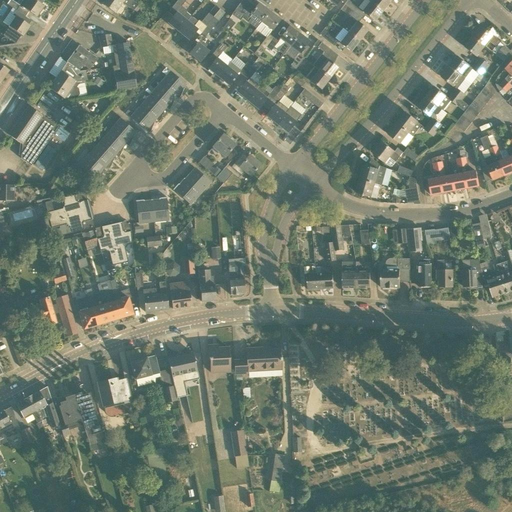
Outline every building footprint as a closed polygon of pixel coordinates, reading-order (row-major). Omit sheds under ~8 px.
[(16,11),(20,6),(11,0),(9,0),(7,4),(16,11)] [(33,0),(27,0),(22,7),(36,17),(43,7),(33,0)] [(115,13),(122,3),(123,0),(103,0),(101,4),(115,13)] [(134,11),(138,4),(132,0),(131,0),(127,6),(134,11)] [(181,6),(186,0),(177,0),(168,12),(173,17),(168,23),(178,32),(191,16),(186,12),(187,11),(181,6)] [(242,0),(232,15),(240,21),(243,16),(247,19),(250,14),(261,22),(269,11),(259,3),(256,7),(246,0),(242,0)] [(344,5),(362,18),(365,14),(375,21),(382,11),(368,0),(363,0),(358,8),(348,0),(347,0),(345,4),(344,5)] [(368,0),(382,11),(390,1),(388,0),(368,0)] [(340,9),(356,22),(348,32),(359,41),(367,30),(358,23),(362,18),(344,5),(340,9)] [(269,11),(261,22),(272,31),(280,19),(269,11)] [(206,26),(213,17),(209,13),(201,23),(206,26)] [(178,32),(189,40),(197,29),(193,26),(197,21),(191,16),(178,32)] [(23,36),(30,26),(16,17),(9,27),(23,36)] [(213,17),(206,26),(210,30),(218,21),(213,17)] [(229,20),(223,28),(228,31),(234,23),(229,20)] [(299,34),(289,26),(280,39),(285,42),(278,51),(283,55),(290,46),(299,34)] [(504,61),(511,53),(500,43),(501,42),(481,27),(473,37),(485,46),(489,41),(497,47),(493,51),(504,61)] [(334,46),(338,41),(323,30),(320,35),(334,46)] [(359,41),(348,32),(340,43),(351,52),(359,41)] [(259,57),(266,47),(273,38),(269,34),(254,53),(259,57)] [(290,46),(300,54),(309,41),(299,34),(290,46)] [(112,46),(110,35),(99,36),(101,48),(112,46)] [(485,46),(473,37),(465,47),(477,56),(485,46)] [(273,38),(266,47),(271,51),(278,42),(273,38)] [(314,44),(318,47),(317,47),(323,52),(313,66),(315,67),(329,79),(338,68),(332,63),(338,55),(321,42),(321,43),(317,40),(314,44)] [(113,66),(114,75),(117,91),(137,88),(129,42),(116,45),(112,46),(115,66),(113,66)] [(209,52),(198,43),(189,54),(200,62),(209,52)] [(221,43),(214,52),(219,56),(222,52),(226,47),(221,43)] [(67,62),(79,70),(83,65),(88,68),(91,68),(98,59),(79,45),(67,62)] [(303,60),(298,56),(291,66),(296,69),(303,60)] [(481,75),(485,70),(476,64),(472,68),(458,57),(450,67),(461,76),(471,84),(479,74),(481,75)] [(218,77),(227,67),(217,58),(208,69),(218,77)] [(485,70),(489,65),(480,58),(476,64),(485,70)] [(79,71),(79,70),(67,62),(58,75),(76,88),(81,81),(87,80),(86,70),(80,71),(79,71)] [(511,62),(505,69),(510,74),(505,79),(505,80),(500,86),(503,89),(509,83),(511,79),(511,62)] [(230,63),(227,67),(218,77),(229,86),(238,75),(237,75),(239,72),(243,76),(251,67),(246,63),(240,71),(230,63)] [(0,82),(0,83),(9,70),(0,64),(0,82)] [(251,67),(243,76),(248,80),(249,79),(255,72),(256,71),(251,67)] [(306,78),(310,81),(321,89),(329,79),(315,67),(306,78)] [(463,94),(471,84),(461,76),(450,67),(442,77),(453,86),(454,86),(457,89),(463,94)] [(184,86),(186,85),(171,71),(161,83),(176,96),(176,97),(178,99),(180,97),(184,86)] [(305,82),(302,79),(296,74),(292,79),(302,87),(305,82)] [(76,89),(76,88),(58,75),(49,88),(65,100),(78,98),(81,93),(76,89)] [(97,77),(94,82),(101,87),(104,82),(97,77)] [(259,86),(249,79),(248,80),(246,82),(237,92),(247,101),(259,86)] [(175,98),(176,97),(176,96),(161,83),(151,94),(166,108),(168,110),(170,109),(175,98)] [(511,85),(509,83),(503,89),(507,92),(511,86),(511,85)] [(266,98),(268,96),(269,94),(259,86),(247,101),(258,109),(267,99),(266,98)] [(280,90),(272,99),(277,103),(275,106),(274,105),(266,116),(276,124),(288,109),(278,102),(288,90),(284,86),(280,90)] [(269,94),(268,96),(272,99),(280,90),(275,86),(272,90),(269,94)] [(426,97),(438,107),(446,96),(434,87),(426,97)] [(485,87),(481,92),(491,99),(494,95),(485,87)] [(310,101),(314,96),(304,89),(300,94),(310,101)] [(453,94),(461,100),(465,95),(463,94),(457,89),(453,94)] [(112,104),(120,97),(116,92),(108,99),(112,104)] [(491,99),(481,92),(478,96),(487,104),(491,99)] [(165,109),(166,108),(151,94),(141,106),(156,119),(159,122),(160,120),(165,109)] [(464,110),(467,105),(461,100),(453,94),(449,98),(451,101),(458,106),(464,110)] [(487,104),(478,96),(474,101),(483,109),(487,104)] [(442,125),(440,124),(447,114),(438,107),(426,97),(418,107),(433,119),(429,124),(438,131),(442,125)] [(483,109),(474,101),(470,106),(479,114),(483,109)] [(22,144),(21,155),(21,159),(31,166),(58,127),(42,115),(42,116),(29,106),(9,135),(22,144)] [(155,120),(156,119),(141,106),(133,115),(131,117),(149,133),(150,131),(155,120)] [(290,106),(288,109),(276,124),(287,133),(292,126),(300,132),(303,128),(296,122),(301,115),(290,106)] [(479,114),(470,106),(466,111),(475,118),(479,114)] [(475,118),(466,111),(463,115),(467,119),(472,123),(475,118)] [(397,123),(409,133),(418,122),(405,112),(397,123)] [(467,119),(463,115),(455,125),(460,128),(467,119)] [(136,132),(131,128),(120,119),(110,130),(126,143),(125,144),(128,146),(130,144),(134,133),(136,132)] [(472,123),(467,119),(460,128),(464,132),(472,123)] [(414,137),(409,133),(397,123),(388,134),(401,144),(406,147),(414,137)] [(429,124),(426,128),(425,130),(433,136),(438,131),(429,124)] [(124,145),(125,144),(126,143),(110,130),(100,142),(116,155),(115,155),(118,157),(120,156),(124,145)] [(225,158),(232,149),(237,153),(241,149),(235,144),(236,144),(223,134),(212,148),(225,158)] [(504,176),(499,162),(496,155),(493,148),(488,136),(481,139),(485,151),(488,149),(492,157),(485,160),(493,181),(504,176)] [(115,156),(115,155),(116,155),(100,142),(91,153),(106,166),(108,169),(110,167),(115,156)] [(401,157),(404,153),(398,148),(395,152),(394,152),(382,142),(373,153),(386,163),(390,158),(396,162),(400,157),(401,157)] [(43,171),(56,150),(46,144),(33,166),(43,171)] [(415,161),(419,156),(408,148),(404,153),(415,161)] [(105,167),(106,166),(91,153),(81,165),(98,180),(100,178),(105,167)] [(241,175),(244,172),(250,176),(260,164),(249,155),(247,158),(242,154),(231,167),(241,175)] [(199,163),(208,171),(211,167),(214,164),(205,157),(204,156),(199,163)] [(382,185),(384,179),(387,168),(380,166),(380,165),(379,164),(371,157),(364,166),(360,179),(375,183),(375,184),(382,185)] [(504,176),(511,172),(511,162),(510,158),(499,162),(504,176)] [(455,191),(452,176),(445,177),(442,162),(438,163),(439,171),(441,178),(443,193),(455,191)] [(411,177),(413,171),(400,166),(398,172),(410,177),(411,177)] [(211,167),(208,171),(216,178),(219,174),(211,167)] [(186,180),(200,193),(210,182),(195,168),(190,174),(191,175),(186,180)] [(464,174),(467,188),(479,186),(476,171),(464,174)] [(219,174),(216,178),(224,184),(227,181),(224,178),(223,177),(220,175),(219,174)] [(455,191),(467,188),(464,174),(452,176),(455,191)] [(416,179),(411,177),(410,177),(408,182),(409,189),(417,188),(416,179)] [(200,193),(186,180),(184,178),(178,184),(172,190),(173,190),(189,204),(200,193)] [(431,195),(443,193),(441,178),(428,181),(431,195)] [(371,197),(375,184),(375,183),(360,179),(356,193),(371,197)] [(111,195),(121,195),(121,184),(111,184),(111,195)] [(0,201),(13,201),(14,185),(0,185),(0,201)] [(406,190),(408,204),(420,204),(418,193),(417,188),(409,189),(406,190)] [(47,213),(49,220),(91,209),(89,201),(88,202),(87,200),(78,202),(76,201),(75,196),(75,195),(63,198),(64,204),(62,209),(47,213)] [(151,200),(154,222),(169,220),(166,198),(167,198),(167,197),(159,198),(159,199),(151,200)] [(138,223),(154,222),(151,200),(143,201),(143,200),(135,201),(136,201),(138,223)] [(93,217),(91,209),(49,220),(51,228),(59,226),(66,224),(70,227),(72,233),(84,229),(82,224),(83,222),(92,219),(92,218),(93,217)] [(493,222),(499,221),(497,213),(491,215),(493,222)] [(131,231),(125,233),(123,232),(121,222),(119,223),(119,221),(111,223),(120,264),(128,262),(125,248),(128,245),(132,243),(132,239),(131,231)] [(492,237),(491,232),(488,222),(481,223),(484,239),(485,238),(489,237),(492,237)] [(97,239),(100,251),(105,250),(109,252),(112,266),(113,265),(114,269),(121,268),(120,264),(111,223),(103,225),(103,226),(101,227),(104,236),(102,238),(97,239)] [(484,246),(481,233),(479,224),(473,225),(478,247),(484,246)] [(344,250),(342,235),(341,225),(331,227),(335,251),(344,250)] [(453,227),(450,228),(451,238),(458,237),(457,227),(453,227)] [(51,228),(41,230),(43,238),(53,236),(51,228)] [(425,231),(426,240),(426,245),(436,244),(436,241),(450,240),(448,228),(435,230),(435,229),(425,231)] [(407,243),(406,230),(406,229),(398,230),(399,244),(407,243)] [(422,240),(421,231),(421,229),(407,230),(408,242),(409,252),(421,251),(420,241),(422,240)] [(370,244),(370,240),(369,230),(361,231),(362,245),(370,244)] [(85,233),(82,234),(84,242),(88,241),(95,239),(93,231),(85,233)] [(146,238),(147,247),(161,246),(160,236),(146,238)] [(333,243),(325,244),(328,262),(336,261),(333,243)] [(219,248),(212,249),(213,259),(220,258),(219,248)] [(77,260),(80,267),(87,265),(85,257),(77,260)] [(69,258),(63,259),(65,268),(71,267),(69,258)] [(194,274),(193,259),(183,260),(184,275),(194,274)] [(400,270),(410,270),(410,259),(390,259),(389,260),(387,261),(386,262),(386,264),(386,267),(387,267),(387,270),(381,270),(381,288),(400,288),(400,270)] [(111,260),(104,262),(106,270),(113,268),(111,260)] [(453,287),(453,271),(444,271),(444,260),(437,260),(437,271),(437,281),(439,281),(439,287),(445,287),(445,289),(451,289),(451,287),(453,287)] [(484,285),(483,279),(480,265),(479,260),(462,260),(463,271),(461,271),(461,279),(463,279),(464,287),(477,287),(477,285),(484,285)] [(176,261),(165,264),(168,277),(180,273),(176,261)] [(496,265),(498,270),(500,276),(504,286),(501,287),(503,294),(511,291),(511,273),(511,272),(511,273),(508,261),(496,265)] [(238,279),(229,280),(230,295),(245,293),(242,262),(236,262),(238,279)] [(357,288),(356,262),(342,262),(343,288),(357,288)] [(371,288),(370,272),(362,272),(362,262),(356,262),(357,288),(371,288)] [(480,265),(483,279),(487,278),(493,298),(503,294),(501,287),(504,286),(500,276),(498,270),(491,273),(488,263),(480,265)] [(432,287),(432,267),(432,265),(418,265),(418,279),(419,279),(419,287),(432,287)] [(318,289),(317,268),(315,268),(315,266),(304,267),(305,274),(307,274),(308,290),(318,289)] [(334,288),(333,273),(332,267),(317,268),(318,289),(334,288)] [(214,284),(211,285),(209,270),(198,271),(201,301),(215,300),(214,284)] [(64,272),(52,275),(55,284),(66,280),(64,272)] [(157,302),(158,311),(168,310),(166,294),(165,282),(159,283),(160,294),(161,301),(157,302)] [(191,306),(191,303),(188,282),(169,284),(172,309),(191,306)] [(128,298),(120,300),(119,297),(120,296),(117,288),(112,289),(121,318),(133,314),(128,298)] [(112,289),(100,293),(103,305),(108,322),(121,318),(112,289)] [(145,312),(158,311),(157,302),(161,301),(160,294),(156,295),(155,289),(145,290),(145,293),(143,294),(143,296),(145,312)] [(54,314),(51,306),(48,298),(47,292),(37,295),(38,297),(26,301),(28,308),(22,310),(24,319),(31,317),(34,325),(46,322),(47,326),(56,323),(54,314)] [(54,314),(59,313),(66,337),(67,337),(67,336),(77,333),(78,334),(67,295),(55,299),(57,304),(51,306),(54,314)] [(95,305),(96,303),(93,295),(88,296),(96,325),(108,322),(103,305),(95,307),(95,305)] [(96,325),(88,296),(82,298),(85,307),(86,307),(87,310),(79,312),(84,329),(96,325)] [(163,337),(166,354),(194,350),(191,332),(163,337)] [(229,348),(217,348),(213,349),(213,346),(208,346),(209,359),(210,359),(211,373),(230,372),(229,348)] [(234,361),(235,375),(248,374),(248,371),(282,369),(281,358),(280,358),(279,350),(269,350),(269,348),(246,349),(247,360),(234,361)] [(193,353),(167,359),(170,370),(176,398),(187,396),(182,374),(197,371),(195,362),(193,353)] [(134,379),(158,373),(159,373),(158,373),(154,356),(139,360),(138,359),(132,360),(132,362),(130,362),(134,379)] [(511,370),(511,358),(502,359),(503,370),(504,375),(511,374),(511,373),(511,370)] [(159,373),(158,373),(159,377),(165,403),(176,400),(176,398),(172,381),(170,370),(158,373),(159,373)] [(104,409),(131,402),(125,380),(117,382),(116,379),(116,381),(111,382),(111,380),(98,383),(104,409)] [(59,426),(59,425),(47,387),(28,397),(41,421),(43,426),(46,425),(45,419),(40,410),(45,407),(52,428),(59,426)] [(85,428),(85,429),(91,427),(98,425),(89,395),(81,397),(80,394),(75,396),(84,424),(85,428)] [(68,429),(84,424),(75,396),(67,399),(67,402),(61,404),(62,407),(60,407),(65,423),(59,425),(59,426),(65,443),(72,441),(68,429)] [(16,404),(24,419),(33,414),(38,423),(36,424),(39,429),(43,427),(43,426),(41,421),(28,397),(16,404)] [(1,428),(16,420),(11,407),(4,411),(4,410),(0,412),(0,435),(4,434),(1,428)] [(96,442),(91,427),(85,429),(84,429),(89,444),(90,444),(95,442),(96,442)] [(29,428),(20,431),(25,443),(34,440),(29,428)] [(243,430),(230,432),(232,445),(245,443),(243,430)] [(300,437),(293,438),(294,453),(301,452),(300,437)] [(155,492),(169,489),(160,449),(146,452),(155,492)] [(271,454),(268,481),(280,482),(283,456),(271,454)] [(252,494),(245,495),(247,508),(253,507),(252,494)] [(225,511),(223,496),(213,497),(215,511),(225,511)]
